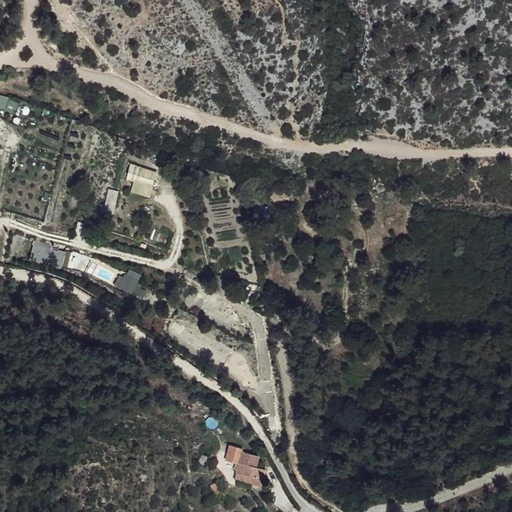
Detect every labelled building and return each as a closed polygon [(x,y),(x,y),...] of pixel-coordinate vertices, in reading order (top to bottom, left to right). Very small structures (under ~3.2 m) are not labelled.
[(0,95),(0,107),(13,114),(18,104),(0,95)] [(128,164),(125,181),(153,186),(156,169),(128,164)] [(73,237),(88,241),(92,225),(78,221),(73,237)] [(126,283),(139,289),(144,278),(131,272),(126,283)] [(255,467),(257,456),(240,453),(241,450),(229,447),(225,463),(235,465),(234,471),(237,472),(234,481),(261,486),(264,469),(255,467)]
